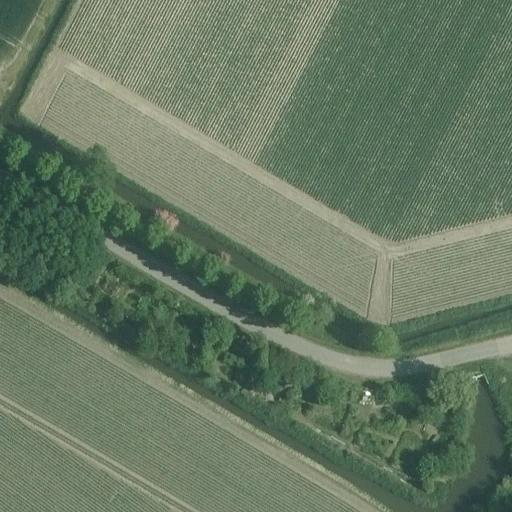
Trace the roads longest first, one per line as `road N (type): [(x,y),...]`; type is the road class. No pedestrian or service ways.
road 1 (track): [(511,290),(398,316),(363,312),(36,121),(29,104),(84,0)]
road 2 (unclassified): [(511,344),(403,367),(341,362),(274,336),(0,177)]
